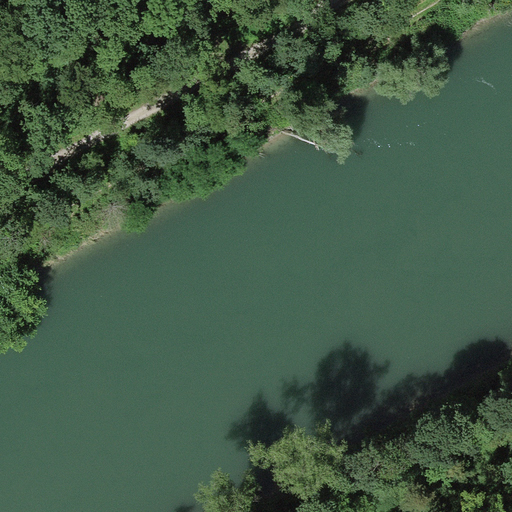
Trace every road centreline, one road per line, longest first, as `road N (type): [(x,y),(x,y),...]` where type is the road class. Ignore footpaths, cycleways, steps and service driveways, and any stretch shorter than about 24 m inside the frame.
road 1 (track): [(0,187),(350,0)]
road 2 (track): [(511,404),(314,511)]
